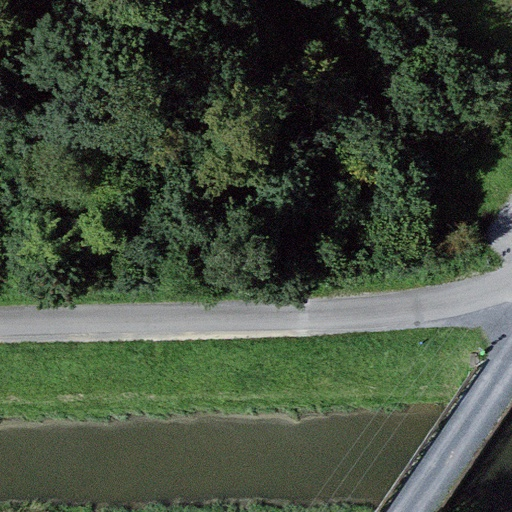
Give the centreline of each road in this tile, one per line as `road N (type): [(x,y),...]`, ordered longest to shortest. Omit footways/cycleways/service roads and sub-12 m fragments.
road 1 (track): [(0,321),(400,312),(511,285)]
road 2 (track): [(511,352),(405,511)]
